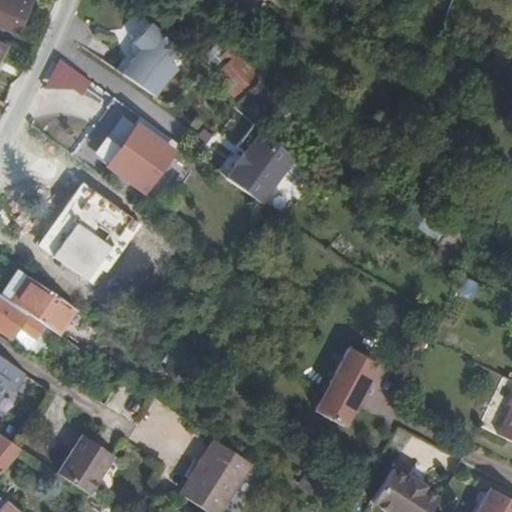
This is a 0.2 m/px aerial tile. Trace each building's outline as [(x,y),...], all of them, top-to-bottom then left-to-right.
[(0,0),(0,23),(19,32),(32,0),(0,0)] [(245,4),(240,0),(224,0),(239,12),(245,4)] [(146,42),(159,29),(138,8),(123,23),(124,24),(125,23),(146,42)] [(0,42),(0,71),(11,47),(0,42)] [(228,68),(242,55),(246,50),(239,44),(221,62),(228,68)] [(265,78),(242,55),(228,68),(216,80),(240,103),(265,78)] [(80,98),(90,77),(55,61),(46,82),(80,98)] [(119,117),(92,154),(101,161),(128,124),(119,117)] [(138,129),(172,155),(179,146),(144,121),(138,129)] [(274,142),(256,125),(238,149),(246,155),(227,180),(262,205),(295,161),(274,142)] [(138,129),(131,138),(166,163),(172,155),(138,129)] [(144,193),(166,163),(131,138),(109,167),(144,193)] [(67,242),(100,264),(133,219),(94,192),(72,222),(78,226),(67,242)] [(100,264),(67,242),(54,258),(87,281),(100,264)] [(17,271),(0,296),(0,297),(11,305),(28,279),(17,271)] [(75,314),(77,311),(28,279),(11,305),(42,325),(59,336),(75,314)] [(33,338),(42,325),(11,305),(0,297),(0,334),(8,340),(17,328),(33,338)] [(380,366),(350,349),(316,412),(346,429),(380,366)] [(0,360),(0,395),(8,383),(16,388),(24,375),(0,360)] [(96,401),(105,407),(123,379),(114,373),(96,401)] [(511,397),(508,405),(511,406),(511,407),(499,434),(511,440),(511,397)] [(56,473),(91,493),(114,454),(79,434),(56,473)] [(0,476),(1,475),(22,450),(16,445),(0,435),(0,476)] [(208,511),(237,511),(260,464),(206,439),(179,498),(208,511)] [(435,505),(439,498),(425,489),(426,487),(410,476),(408,478),(394,469),(372,503),(385,511),(429,511),(431,510),(435,505)] [(473,511),(511,511),(511,482),(494,474),(473,511)] [(112,511),(115,510),(93,495),(86,504),(98,511),(112,511)]
